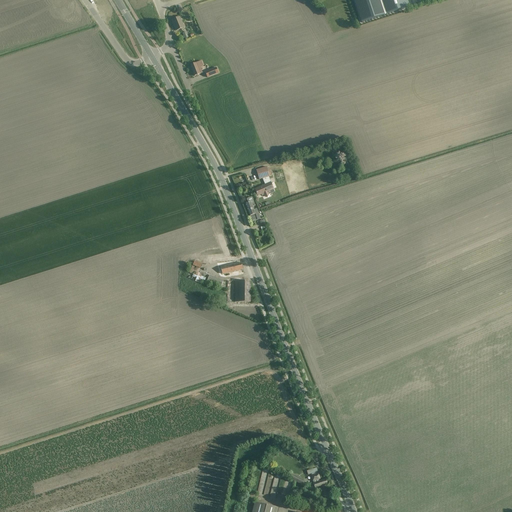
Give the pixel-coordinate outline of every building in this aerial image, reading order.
[(407,0),(354,0),(362,23),(410,7),(407,0)] [(180,17),(172,20),(176,31),(184,28),(180,17)] [(195,76),(202,73),(200,67),(203,66),(201,61),(190,65),(195,76)] [(208,78),(219,73),(216,68),(205,72),(208,78)] [(273,189),(271,183),(269,177),(272,176),(270,171),(268,171),(267,167),(256,170),(259,180),(263,179),(265,185),(255,190),(258,196),(261,194),(262,196),(264,195),(265,196),(267,197),(269,194),(268,193),(270,192),(270,191),(273,189)] [(254,210),(253,207),(255,206),(254,201),(253,201),(253,200),(253,199),(252,198),(247,199),(247,200),(248,201),(249,202),(249,203),(245,204),(250,216),(254,215),(256,220),(260,219),(257,209),(254,210)] [(201,276),(202,274),(199,273),(202,265),(194,262),(187,279),(203,285),(206,278),(201,276)] [(233,264),(220,267),(222,274),(243,269),(241,263),(233,265),(233,264)] [(221,287),(223,281),(209,276),(207,282),(221,287)] [(235,282),(235,302),(250,302),(250,282),(235,282)] [(320,479),(318,473),(311,475),(313,481),(314,483),(313,483),(315,489),(328,484),(326,479),(319,481),(319,480),(320,479)] [(303,485),(305,482),(292,475),(290,478),(303,485)] [(256,502),(253,511),(278,511),(280,508),(256,502)]
